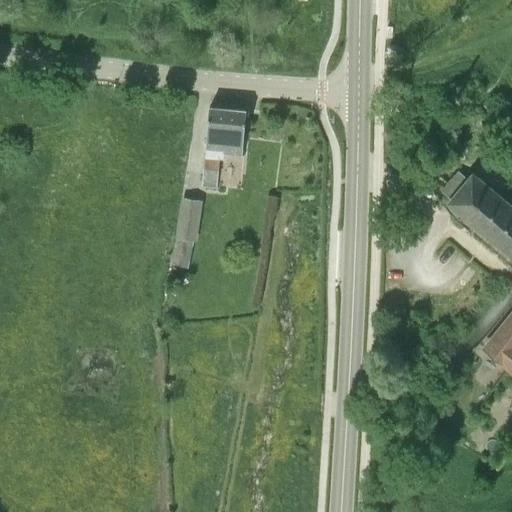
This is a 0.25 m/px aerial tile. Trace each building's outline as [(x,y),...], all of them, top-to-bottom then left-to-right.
[(229,178),(232,154),(242,155),(246,109),(209,106),(208,126),(201,188),(206,188),(206,191),(223,193),(225,178),(229,178)] [(508,202),(488,186),(472,173),(449,201),(484,231),(508,202)] [(176,238),(174,244),(183,246),(178,265),(187,268),(192,248),(193,240),(196,241),(201,201),(182,199),(176,238)] [(511,205),(508,202),(484,231),(511,254),(511,205)] [(169,263),(178,265),(183,246),(174,244),(169,263)] [(502,364),(511,351),(511,310),(483,347),(502,364)] [(511,351),(502,364),(511,371),(511,351)]
